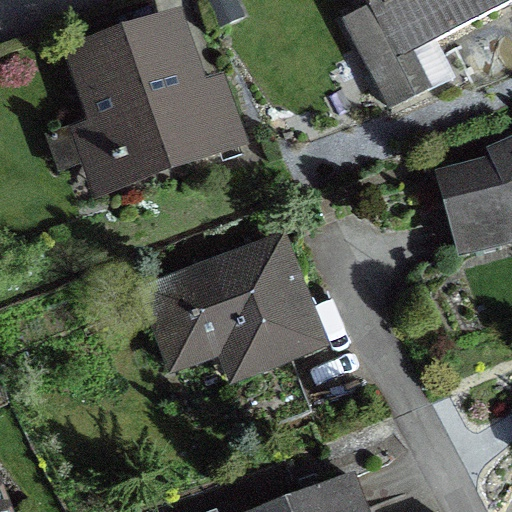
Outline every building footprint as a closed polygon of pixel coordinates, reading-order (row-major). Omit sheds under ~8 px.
[(359,0),(366,12),(350,20),(351,40),(386,113),(422,94),(404,60),(511,4),(511,2),(510,0),(359,0)] [(183,106),(159,34),(74,63),(111,171),(182,147),(188,165),(237,148),(218,93),(183,106)] [(511,158),(496,165),(438,180),(459,258),(511,243),(511,158)] [(248,440),(309,417),(287,360),(314,350),(276,252),(144,300),(171,371),(236,346),(247,375),(227,383),(248,440)] [(358,511),(346,480),(263,511),(262,511),(256,497),(217,511),(358,511)]
